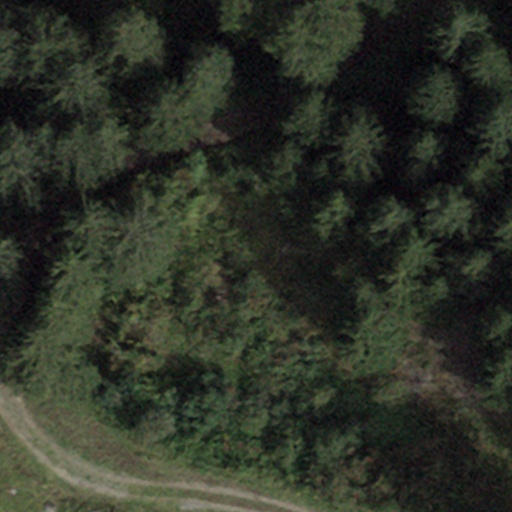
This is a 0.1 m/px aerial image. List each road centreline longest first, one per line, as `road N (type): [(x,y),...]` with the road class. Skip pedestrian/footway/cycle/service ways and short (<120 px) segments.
road 1 (track): [(372,52),(117,165),(0,269)]
road 2 (track): [(267,511),(60,472),(0,365)]
